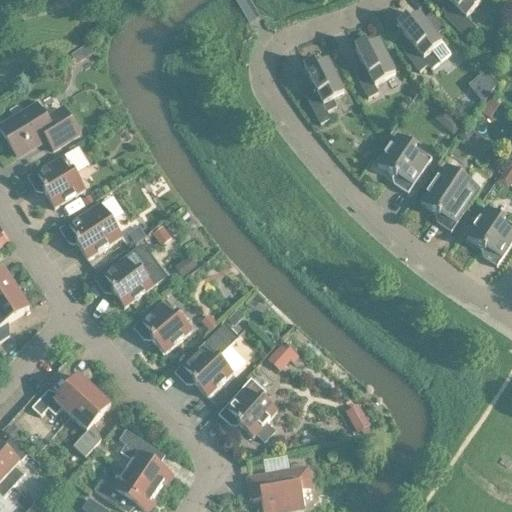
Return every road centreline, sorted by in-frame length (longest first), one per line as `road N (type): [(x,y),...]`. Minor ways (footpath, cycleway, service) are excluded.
road 1 (residential): [(494,310),(347,188),(306,146),(263,77),(267,48),(370,0)]
road 2 (residential): [(182,511),(198,486),(199,463),(70,315)]
road 3 (residential): [(70,315),(0,210)]
